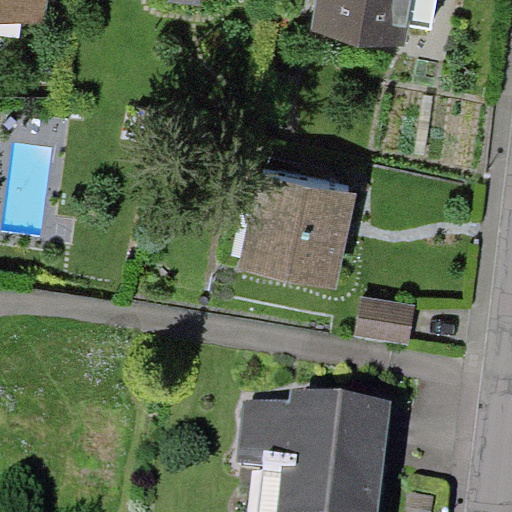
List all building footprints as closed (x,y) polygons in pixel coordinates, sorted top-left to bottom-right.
[(0,0),(0,13),(33,17),(34,0),(0,0)] [(426,25),(430,0),(317,0),(314,22),(394,36),(396,20),(426,25)] [(254,264),(324,279),(344,187),(259,170),(250,214),(264,217),(254,264)] [(352,332),(401,340),(407,308),(357,300),(352,332)] [(292,511),(370,511),(382,418),(315,411),(311,407),(304,406),(299,407),(294,410),(289,419),(243,413),(236,470),(259,472),(258,478),(290,482),(296,488),(292,511)]
